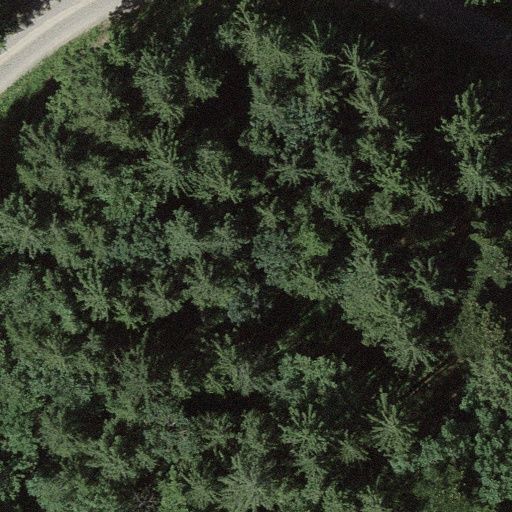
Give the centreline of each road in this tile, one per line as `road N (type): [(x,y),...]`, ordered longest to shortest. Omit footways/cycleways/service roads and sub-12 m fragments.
road 1 (track): [(0,85),(29,51),(148,0)]
road 2 (track): [(387,0),(511,51)]
